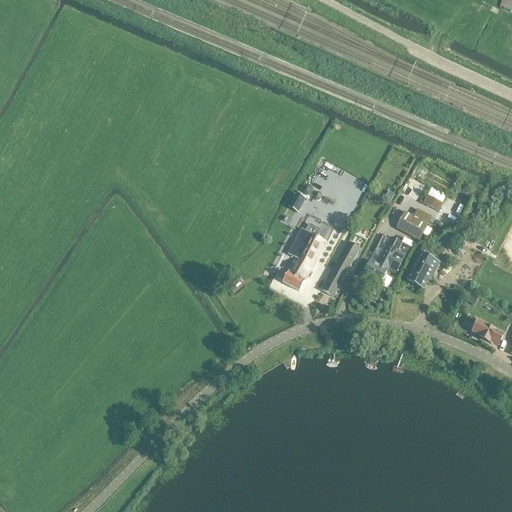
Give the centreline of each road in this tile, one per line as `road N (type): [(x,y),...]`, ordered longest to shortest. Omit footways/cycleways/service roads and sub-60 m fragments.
road 1 (unclassified): [(511,371),(461,345),(389,324),(304,328),(232,370),(88,511)]
road 2 (track): [(183,255),(248,357)]
